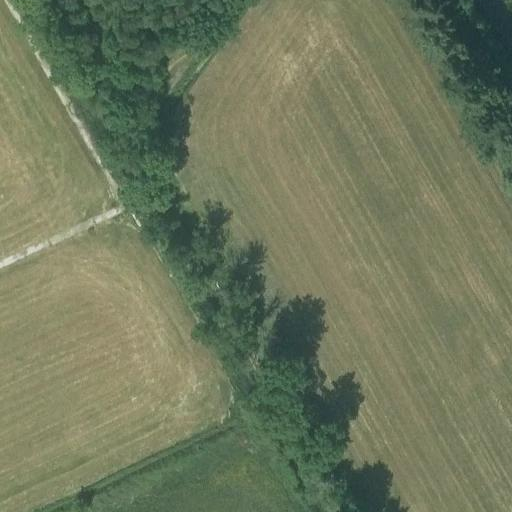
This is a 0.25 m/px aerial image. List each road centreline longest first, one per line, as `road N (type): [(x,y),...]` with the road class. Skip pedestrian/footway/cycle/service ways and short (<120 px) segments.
road 1 (track): [(6,0),(123,209),(0,264)]
road 2 (track): [(144,108),(228,0)]
road 3 (track): [(144,108),(84,0)]
